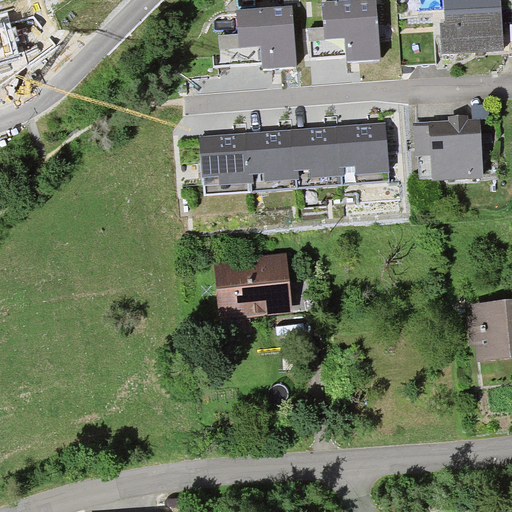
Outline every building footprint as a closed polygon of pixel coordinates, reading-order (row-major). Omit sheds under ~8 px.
[(375,0),(372,0),(322,4),(325,44),(345,42),(347,65),(354,65),(381,62),(375,0)] [(501,0),(443,0),(445,25),(441,25),(442,58),(471,56),(504,54),(501,0)] [(293,7),(237,11),(240,51),(261,49),(263,73),(277,72),(298,70),(293,7)] [(0,62),(16,58),(5,20),(0,21),(0,62)] [(489,106),(472,107),(473,121),(481,121),(490,120),(489,106)] [(383,113),(369,114),(370,125),(377,124),(384,124),(383,113)] [(337,127),(337,117),(325,118),(326,128),(331,128),(337,127)] [(293,130),(292,120),(280,121),(281,131),(286,131),(293,130)] [(449,122),(413,124),(415,159),(431,158),(433,184),(483,181),(481,121),(473,121),(469,121),(458,121),(449,122)] [(240,134),(246,134),(245,124),(233,125),(234,135),(240,134)] [(338,127),(343,187),(390,184),(386,124),(384,124),(377,124),(370,125),(338,127)] [(297,190),(343,187),(338,127),(337,127),(331,128),(326,128),(293,130),(297,190)] [(250,194),(297,190),(293,130),(286,131),(281,131),(246,134),(250,194)] [(204,197),(250,194),(246,134),(240,134),(234,135),(199,137),(204,197)] [(214,262),(220,322),(265,317),(293,314),(287,255),(214,262)] [(511,302),(472,306),(473,318),(467,318),(470,347),(476,346),(477,363),(511,360),(511,302)]
